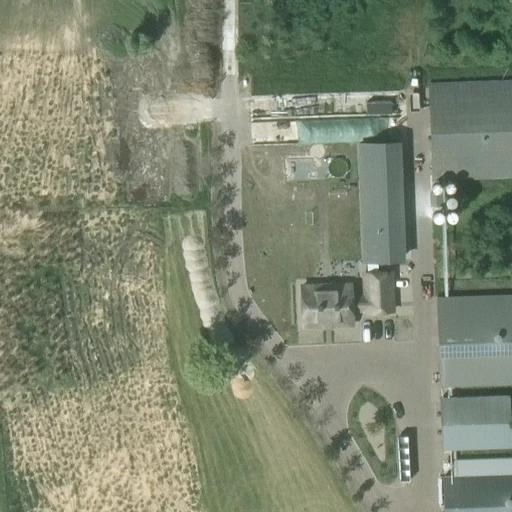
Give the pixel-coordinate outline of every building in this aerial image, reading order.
[(511,84),(430,86),(433,176),(511,173),(511,84)] [(400,261),(396,143),(359,144),(363,262),(373,262),(400,261)] [(430,206),(441,206),(440,193),(429,193),(430,206)] [(351,325),(351,311),(365,310),(365,312),(392,311),(390,273),(363,274),(364,298),(350,299),(350,285),(301,287),(303,327),(351,325)] [(511,384),(511,294),(437,298),(439,387),(511,384)] [(441,449),(509,447),(508,397),(440,399),(441,449)] [(511,511),(511,459),(451,461),(452,477),(442,478),(443,511),(511,511)]
